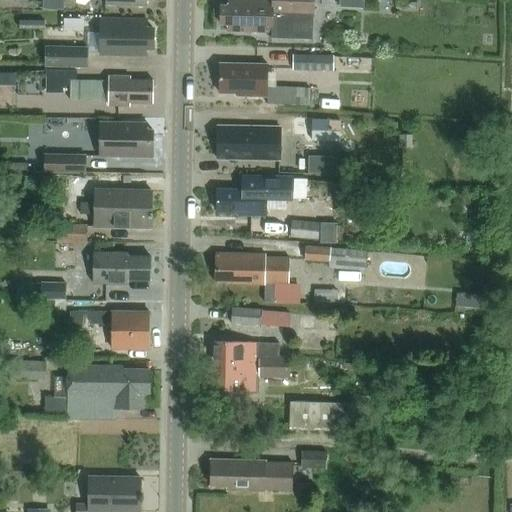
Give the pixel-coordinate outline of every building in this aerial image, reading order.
[(272,0),(272,1),(256,0),(227,0),(228,6),(221,6),(221,24),(227,24),(227,31),(273,32),(273,15),(314,16),(314,0),(272,0)] [(45,20),(20,20),(20,28),(45,28),(45,20)] [(147,49),(154,49),(154,29),(147,28),(147,20),(146,20),(102,21),(102,55),(147,55),(147,49)] [(89,48),(46,47),(45,67),(88,68),(89,48)] [(334,56),(294,56),(294,71),(334,71),(334,56)] [(236,93),(236,96),(268,97),(268,65),(220,64),(220,93),(236,93)] [(108,80),(77,80),(78,70),(47,69),(46,90),(63,90),(63,85),(70,85),(70,100),(108,101),(108,106),(130,106),(130,103),(153,103),(153,80),(130,80),(130,77),(109,76),(108,80)] [(294,135),(318,136),(319,120),(295,119),(294,135)] [(146,149),(152,149),(152,131),(146,131),(146,124),(101,123),(101,156),(146,156),(146,149)] [(280,128),(225,127),(217,127),(217,159),(279,159),(280,128)] [(413,147),(412,134),(399,134),(399,147),(413,147)] [(87,155),(46,154),(45,173),(86,174),(87,155)] [(266,216),(266,209),(266,199),(292,199),(292,180),(293,177),(241,176),(241,190),(219,190),(217,212),(236,212),(240,216),(266,216)] [(95,190),(94,209),(94,227),(151,228),(152,191),(95,190)] [(295,238),(331,241),(332,231),(320,230),(320,223),(292,221),(291,228),(291,234),(290,238),(295,238)] [(57,242),(88,242),(88,225),(57,224),(57,242)] [(0,240),(17,241),(18,229),(11,229),(11,228),(0,227),(0,240)] [(329,261),(330,248),(305,247),(305,259),(329,261)] [(329,261),(328,268),(364,271),(366,251),(330,248),(329,261)] [(128,280),(150,281),(151,256),(128,256),(128,253),(95,252),(94,283),(128,284),(128,280)] [(233,283),(233,284),(266,285),(266,283),(290,284),(290,258),(266,257),(266,253),(216,253),(216,282),(233,283)] [(42,298),(42,282),(18,282),(18,298),(42,298)] [(66,283),(42,282),(42,298),(66,299),(66,283)] [(494,285),(483,284),(482,295),(456,293),(455,307),(491,310),(494,285)] [(338,291),(314,290),(314,301),(337,301),(338,291)] [(261,326),(262,312),(262,310),(232,309),(231,324),(261,326)] [(80,324),(106,324),(107,311),(80,311),(80,324)] [(150,312),(112,312),(111,348),(149,348),(150,312)] [(298,315),(297,329),(313,330),(314,315),(298,315)] [(268,356),(280,356),(280,343),(215,342),(214,360),(255,360),(256,363),(267,364),(268,356)] [(280,357),(280,356),(268,356),(267,364),(256,363),(255,360),(214,360),(214,390),(259,391),(259,377),(291,377),(291,357),(280,357)] [(10,361),(10,380),(45,381),(46,361),(10,361)] [(144,394),(149,394),(149,370),(123,370),(123,366),(68,365),(68,377),(68,397),(68,418),(116,419),(116,409),(143,409),(144,394)] [(55,377),(55,397),(68,397),(68,377),(55,377)] [(293,404),(292,432),(358,433),(359,405),(293,404)] [(325,452),(301,451),(300,467),(325,468),(325,452)] [(267,461),(227,460),(227,465),(212,465),(211,485),(228,486),(228,490),(266,491),(266,489),(293,490),(294,463),(267,462),(267,461)] [(140,511),(141,478),(89,477),(89,505),(77,505),(76,511),(104,511),(105,511),(140,511)] [(312,483),(297,483),(297,496),(312,496),(312,483)]
